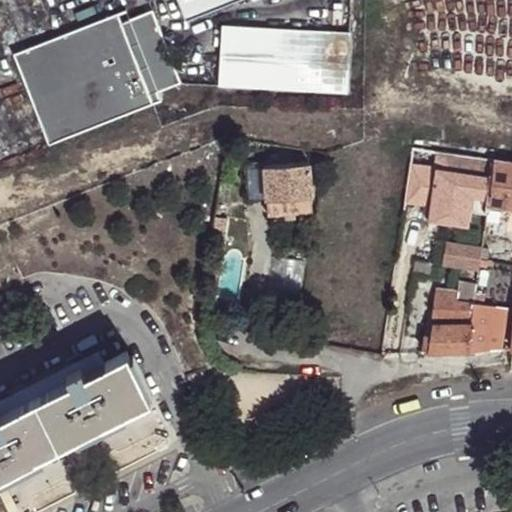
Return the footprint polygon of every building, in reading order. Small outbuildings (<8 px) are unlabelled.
[(181,0),(186,12),(216,0),(181,0)] [(127,5),(15,47),(49,139),(163,96),(160,87),(181,78),(152,6),(131,14),(127,5)] [(350,29),(224,23),(221,83),(347,88),(350,29)] [(483,232),(485,221),(485,215),(486,205),(492,162),(455,156),(410,150),(406,176),(450,184),(444,226),(483,232)] [(263,165),(265,198),(266,215),(310,210),(309,195),(308,162),(263,165)] [(511,164),(509,164),(492,162),(486,205),(499,207),(511,208),(511,164)] [(485,215),(485,221),(498,223),(499,207),(486,205),(485,215)] [(482,247),(446,242),(443,265),(478,270),(481,256),(482,247)] [(433,288),(431,311),(426,311),(421,352),(424,352),(468,351),(471,329),(474,303),(475,300),(475,294),(455,291),(433,288)] [(471,329),(468,351),(488,349),(501,350),(507,306),(475,300),(474,303),(471,329)] [(123,354),(87,371),(80,375),(66,381),(30,401),(52,446),(88,429),(101,422),(145,400),(123,354)] [(80,375),(87,371),(80,359),(0,398),(0,415),(30,401),(66,381),(63,373),(76,367),(80,375)] [(63,373),(66,381),(80,375),(76,367),(63,373)] [(0,474),(28,459),(52,446),(30,401),(0,415),(0,474)] [(104,427),(101,422),(88,429),(91,432),(104,427)] [(30,464),(28,459),(0,474),(0,479),(5,477),(6,478),(19,473),(18,470),(30,464)]
